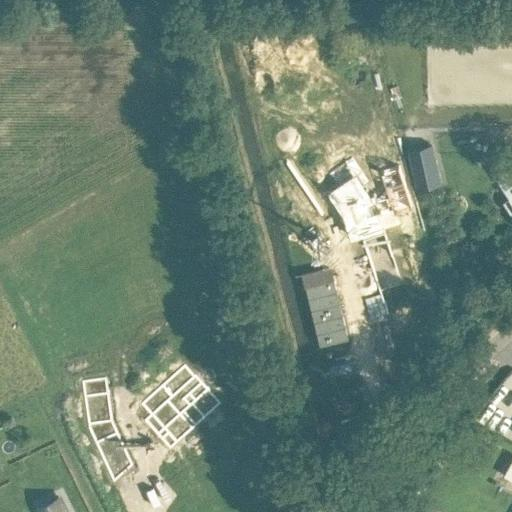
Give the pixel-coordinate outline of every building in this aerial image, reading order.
[(431,143),(408,148),(417,187),(440,182),(431,143)] [(341,181),(330,189),(346,211),(354,237),(387,226),(382,210),(396,205),(398,210),(417,204),(403,162),(384,168),(392,192),(380,196),(378,190),(374,191),(368,182),(372,179),(356,155),(333,170),(341,181)] [(172,395),(146,419),(163,438),(169,433),(177,442),(220,403),(185,364),(162,384),(172,395)] [(511,480),(511,452),(500,474),(511,480)] [(0,511),(8,511),(19,507),(5,478),(0,480),(0,511)]
